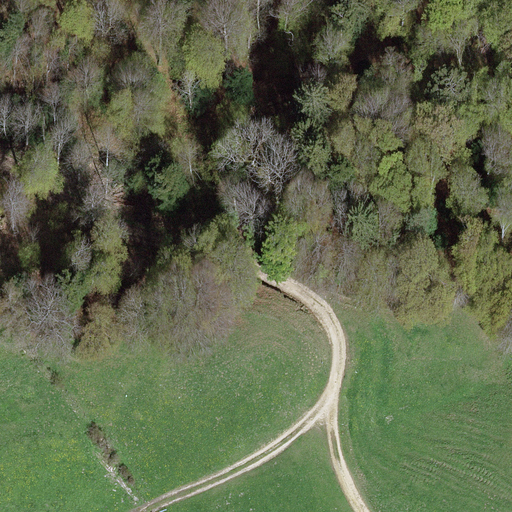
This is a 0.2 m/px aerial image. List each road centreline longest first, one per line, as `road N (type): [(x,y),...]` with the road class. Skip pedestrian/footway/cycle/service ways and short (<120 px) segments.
road 1 (track): [(366,511),(337,443),(342,354),(328,312),(287,281),(107,222),(0,160)]
road 2 (track): [(336,383),(317,411),(265,453),(140,511)]
